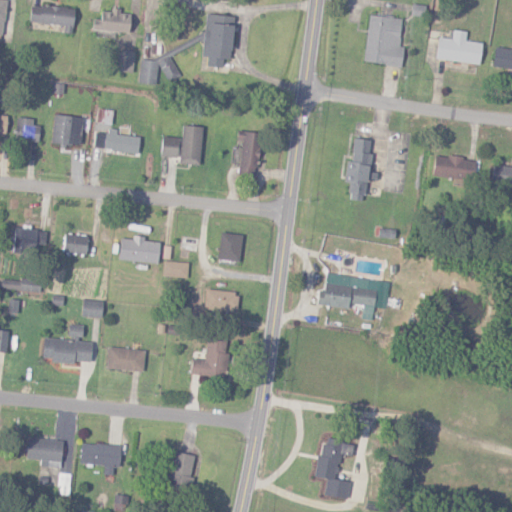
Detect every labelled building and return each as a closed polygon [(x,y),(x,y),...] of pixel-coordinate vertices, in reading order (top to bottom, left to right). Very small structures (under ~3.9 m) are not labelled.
[(29,21),(64,26),(63,33),(71,34),(74,10),(31,3),(29,21)] [(94,19),(93,37),(115,38),(116,32),(129,33),(130,14),(119,13),(119,8),(110,8),(110,12),(101,11),(100,19),(94,19)] [(207,66),(222,67),(223,59),(230,60),(234,16),(206,13),(202,56),(207,57),(207,66)] [(363,62),(401,67),(403,47),(399,46),(402,19),(368,15),(363,62)] [(480,64),(482,42),(465,41),(466,31),(453,30),(452,38),(438,37),(436,60),(480,64)] [(134,51),(118,49),(115,71),(132,73),(134,51)] [(137,83),(155,85),(157,61),(167,82),(177,77),(178,74),(168,53),(152,61),(140,59),(137,83)] [(80,145),(81,116),(53,115),(52,144),(80,145)] [(32,125),(33,118),(15,117),(14,141),(38,142),(39,125),(32,125)] [(199,164),(201,126),(182,125),(180,163),(199,164)] [(258,173),(259,132),(238,131),(238,139),(240,139),(239,173),(258,173)] [(178,137),(161,137),(160,157),(177,157),(178,137)] [(344,183),(350,184),(348,199),(363,202),(372,141),(354,138),(350,162),(347,161),(344,183)] [(434,155),(432,176),(472,180),(475,159),(434,155)] [(11,251),(33,254),(35,243),(44,245),(46,232),(14,227),(11,251)] [(241,234),(220,233),(218,260),(239,261),(241,234)] [(63,252),(86,254),(87,236),(64,235),(63,252)] [(120,237),(117,259),(157,264),(160,241),(120,237)] [(162,277),(186,278),(187,262),(163,262),(162,277)] [(316,305),(348,309),(348,303),(363,305),(361,319),(371,320),(373,307),(384,308),(387,292),(367,290),(368,279),(326,273),(324,292),(318,291),(316,305)] [(1,290),(40,291),(40,280),(1,279),(1,290)] [(238,294),(205,289),(202,307),(235,312),(238,294)] [(101,317),(102,300),(81,300),(81,317),(101,317)] [(43,338),(41,358),(51,359),(50,361),(89,365),(91,342),(80,341),(81,325),(69,324),(68,340),(43,338)] [(204,360),(192,358),(190,373),(224,379),(229,353),(224,352),(226,339),(207,336),(204,360)] [(144,349),(107,348),(106,369),(143,371),(144,349)] [(60,468),(63,442),(28,437),(25,459),(40,460),(39,466),(60,468)] [(346,499),(349,482),(335,480),(339,454),(351,456),(352,444),(322,439),(315,478),(326,479),(323,496),(346,499)] [(79,463),(103,465),(102,474),(112,475),(113,467),(118,468),(120,446),(80,443),(79,463)] [(194,456),(173,452),(165,488),(190,493),(193,478),(189,477),(194,456)]
